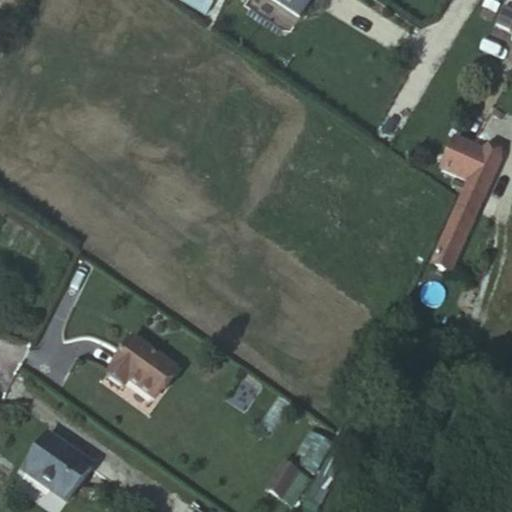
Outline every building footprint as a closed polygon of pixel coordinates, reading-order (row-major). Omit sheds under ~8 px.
[(315,0),(271,0),(302,21),(315,0)] [(476,172),(486,151),(458,139),(444,169),(472,182),(476,172)] [(472,182),(434,265),(453,274),(503,161),(486,151),(476,172),(472,182)] [(109,369),(107,373),(124,384),(126,381),(152,399),(175,367),(130,336),(107,368),(109,369)] [(124,384),(107,373),(104,377),(120,388),(124,384)] [(48,434),(24,469),(67,500),(92,466),(48,434)] [(301,474),(288,466),(273,490),(285,498),(301,474)]
